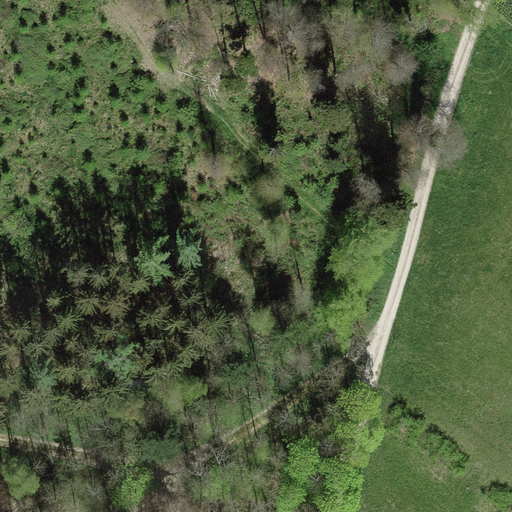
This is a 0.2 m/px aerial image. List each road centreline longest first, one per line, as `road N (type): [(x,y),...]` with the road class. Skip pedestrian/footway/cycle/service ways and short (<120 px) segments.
road 1 (track): [(139,467),(206,456),(380,336)]
road 2 (track): [(404,260),(483,0)]
road 3 (track): [(330,511),(404,260)]
road 4 (track): [(182,511),(139,467),(0,439)]
